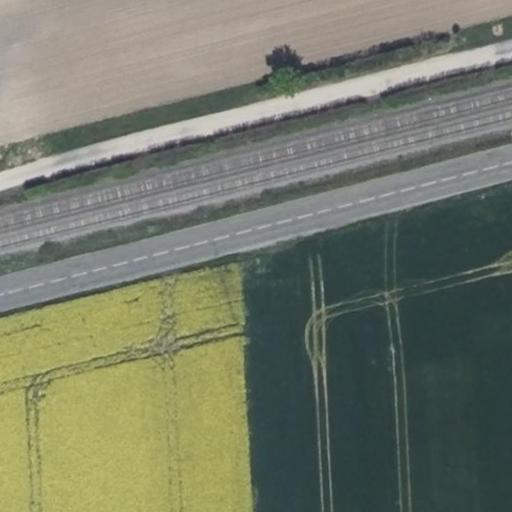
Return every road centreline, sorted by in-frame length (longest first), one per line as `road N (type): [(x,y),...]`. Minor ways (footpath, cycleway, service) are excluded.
road 1 (track): [(511,45),(0,180)]
road 2 (unclassified): [(511,162),(0,294)]
road 3 (track): [(55,163),(19,137),(0,26)]
